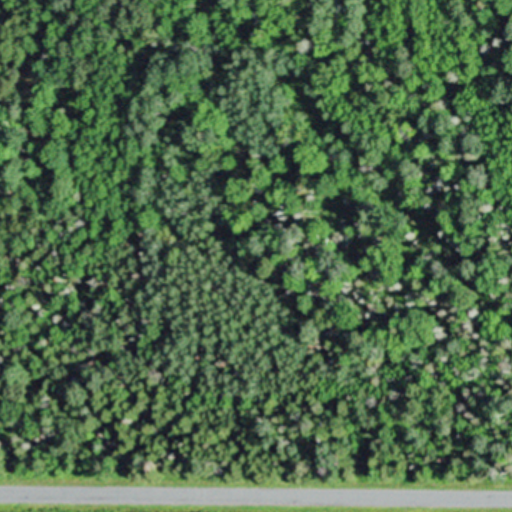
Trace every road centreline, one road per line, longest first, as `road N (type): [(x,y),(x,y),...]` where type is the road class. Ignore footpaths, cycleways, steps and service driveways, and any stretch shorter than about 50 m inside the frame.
road 1 (residential): [(511,495),(0,492)]
road 2 (track): [(511,310),(306,88)]
